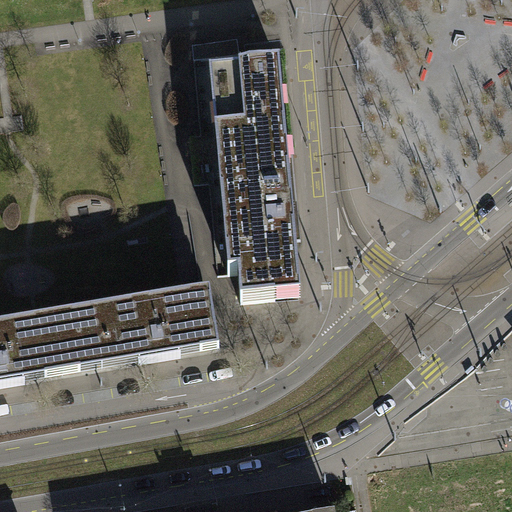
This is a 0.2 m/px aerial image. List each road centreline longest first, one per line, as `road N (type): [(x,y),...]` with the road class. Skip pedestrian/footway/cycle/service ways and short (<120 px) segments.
road 1 (secondary): [(13,511),(251,467),(328,444),(437,367),(490,318)]
road 2 (secondary): [(335,342),(250,403),(203,419),(0,456)]
road 3 (residential): [(319,0),(339,221)]
road 4 (secondary): [(511,186),(400,282)]
road 5 (residential): [(339,221),(335,342)]
